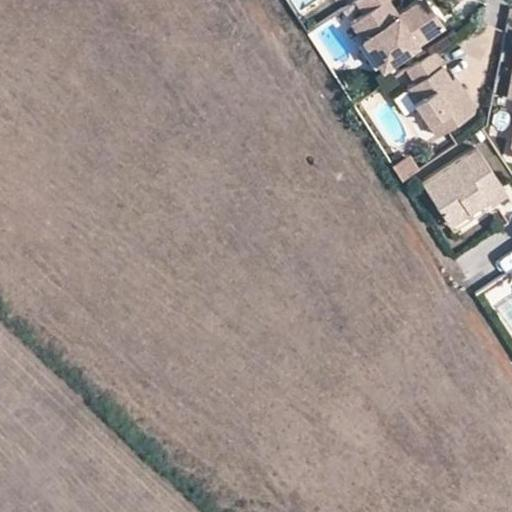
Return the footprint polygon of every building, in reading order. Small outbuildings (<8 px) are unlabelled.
[(425,0),(423,0),(399,16),(394,9),(387,13),(379,0),(352,0),(361,11),(347,20),(376,64),(440,22),(425,0)] [(389,0),(379,0),(387,13),(394,9),(389,0)] [(407,0),(394,9),(399,16),(423,0),(407,0)] [(412,79),(402,85),(426,121),(433,132),(471,108),(473,99),(458,77),(453,80),(450,74),(431,47),(403,65),(412,79)] [(454,70),(450,74),(453,80),(458,77),(454,70)] [(419,181),(446,221),(480,197),(485,202),(502,190),(472,144),(419,181)]
